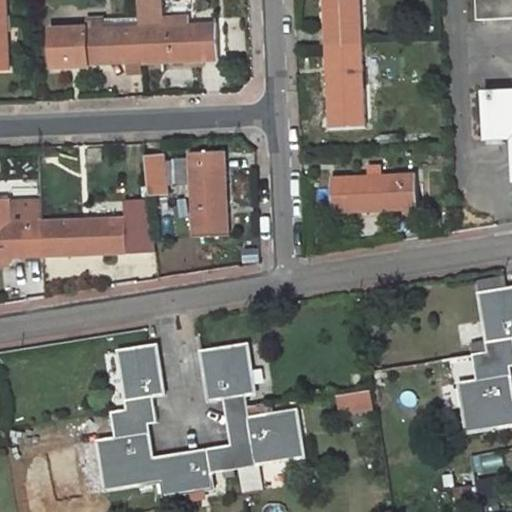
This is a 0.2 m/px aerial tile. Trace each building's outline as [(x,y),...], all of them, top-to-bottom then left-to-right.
[(134,0),(136,30),(137,65),(159,65),(159,57),(199,56),(200,63),(214,63),(213,26),(183,28),(183,21),(156,21),(156,29),(153,29),(152,0),(134,0)] [(329,0),(320,0),(322,32),(331,32),(329,0)] [(357,0),(329,0),(331,32),(322,32),(323,49),(360,48),(357,0)] [(511,0),(481,0),(483,19),(511,17),(511,0)] [(82,30),(49,30),(51,69),(84,68),(84,61),(122,60),(123,66),(123,75),(138,74),(137,65),(136,30),(125,31),(100,32),(100,20),(82,21),(82,30)] [(100,32),(125,31),(125,20),(100,20),(100,32)] [(326,98),(328,131),(364,129),(360,48),(323,49),(324,71),(333,70),(335,98),(326,98)] [(159,57),(159,65),(200,63),(199,56),(159,57)] [(84,61),(84,68),(123,66),(122,60),(84,61)] [(335,98),(333,70),(324,71),(318,71),(319,99),(326,98),(335,98)] [(511,95),(484,96),(487,142),(511,142),(511,145),(511,95)] [(221,152),(187,154),(190,238),(225,237),(224,215),(214,216),(213,185),(222,185),(221,152)] [(162,188),(159,156),(142,157),(146,189),(162,188)] [(414,177),(330,180),(331,216),(416,212),(414,177)] [(224,215),(222,185),(213,185),(214,216),(224,215)] [(163,198),(149,200),(152,221),(165,218),(163,198)] [(0,265),(3,260),(37,259),(35,223),(34,201),(19,202),(20,224),(3,224),(3,202),(0,202),(0,265)] [(121,202),(121,220),(124,220),(125,255),(145,255),(143,202),(121,202)] [(145,255),(152,255),(146,202),(143,202),(145,255)] [(125,255),(124,220),(121,220),(35,223),(37,259),(61,258),(61,249),(93,248),(93,256),(125,255)] [(61,249),(61,258),(93,256),(93,248),(61,249)] [(511,291),(482,297),(491,354),(476,356),(478,373),(511,368),(511,367),(511,291)] [(207,355),(214,403),(228,401),(230,413),(253,409),(251,396),(261,395),(255,348),(207,355)] [(132,414),(159,410),(158,399),(168,398),(162,349),(124,354),(132,414)] [(462,385),(469,433),(511,426),(511,372),(511,368),(478,373),(479,383),(462,385)] [(375,392),(341,393),(342,412),(376,410),(375,392)] [(255,421),(253,409),(230,413),(236,452),(238,452),(241,471),(307,459),(302,414),(255,421)] [(120,440),(102,443),(109,493),(166,484),(163,463),(157,465),(150,425),(161,423),(159,410),(132,414),(117,416),(120,440)] [(238,452),(236,452),(163,463),(166,484),(168,500),(216,492),(214,475),(241,471),(238,452)]
